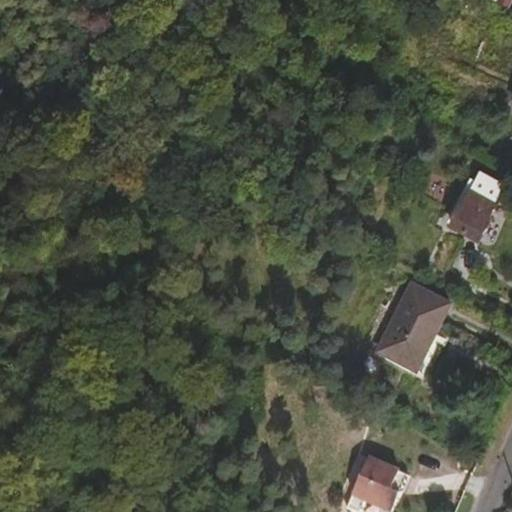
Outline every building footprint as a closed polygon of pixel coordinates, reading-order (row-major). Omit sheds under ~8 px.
[(497,195),(472,182),(468,190),(493,204),(497,195)] [(485,219),(493,204),(468,190),(450,224),(478,239),(488,220),(485,219)] [(376,294),(382,280),(365,271),(359,284),(376,294)] [(409,369),(445,304),(407,284),(373,349),(409,369)] [(390,511),(406,475),(366,459),(345,508),(354,511),(357,511),(363,500),(390,511)]
